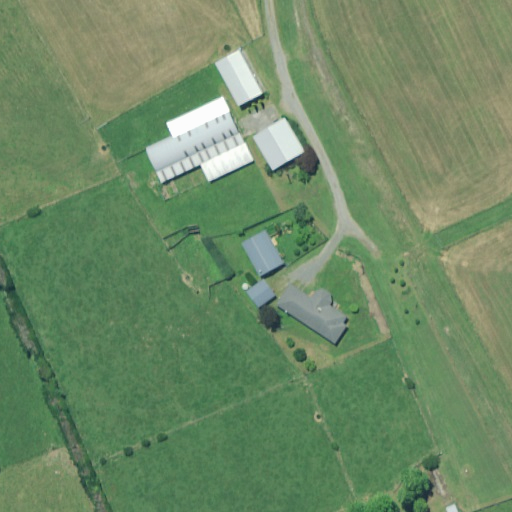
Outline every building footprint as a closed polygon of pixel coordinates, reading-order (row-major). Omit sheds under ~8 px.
[(268,93),(245,51),(220,65),(243,107),(268,93)] [(160,169),(242,131),(227,101),(173,126),(177,136),(150,149),(160,169)] [(309,152),(290,119),(258,137),(277,171),(309,152)] [(242,131),(160,169),(166,183),(204,165),(212,182),(256,162),(242,131)] [(288,264),(270,232),(246,244),(264,277),(288,264)] [(279,296),(267,279),(250,292),(262,309),(279,296)] [(315,300),(295,286),(282,307),(338,344),(354,320),(318,296),(315,300)]
